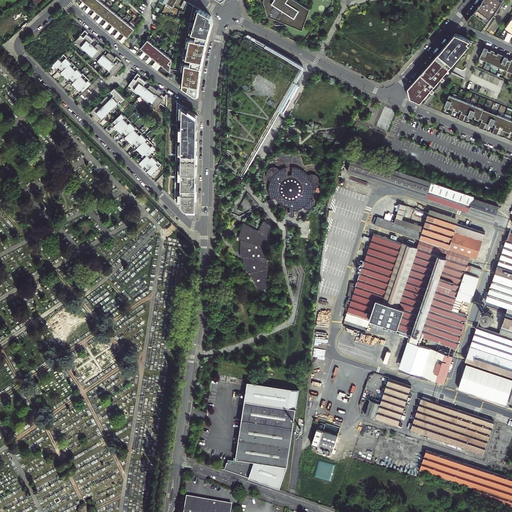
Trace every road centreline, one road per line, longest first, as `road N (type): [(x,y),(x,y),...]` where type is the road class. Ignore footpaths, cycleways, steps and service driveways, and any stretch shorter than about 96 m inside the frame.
road 1 (residential): [(64,0),(19,39),(20,52),(187,222),(204,228)]
road 2 (residential): [(204,228),(176,461)]
road 3 (residential): [(227,14),(388,96)]
road 4 (residential): [(64,0),(208,109)]
road 5 (residential): [(320,511),(176,461)]
road 6 (residential): [(388,96),(511,149)]
